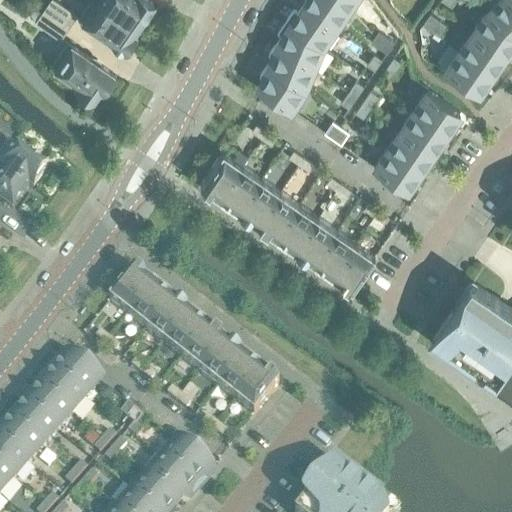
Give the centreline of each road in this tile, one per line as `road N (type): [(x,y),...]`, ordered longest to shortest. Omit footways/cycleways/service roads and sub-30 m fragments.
road 1 (tertiary): [(0,362),(105,229),(241,0)]
road 2 (residential): [(378,325),(511,136)]
road 3 (residential): [(234,511),(315,410)]
